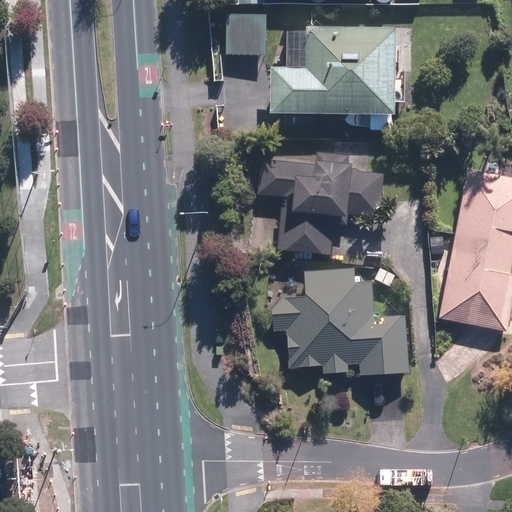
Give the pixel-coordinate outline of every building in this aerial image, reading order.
[(267,18),(227,15),(225,56),(264,58),(267,18)] [(267,115),(282,116),(369,120),(368,131),(391,132),(393,97),(396,32),(286,27),(284,70),(269,69),(267,115)] [(329,254),(331,226),(346,226),(346,217),(375,219),(378,175),(349,173),(350,154),(313,152),(313,163),(256,159),(253,195),(279,197),(276,251),(329,254)] [(511,303),(511,275),(507,275),(511,250),(511,177),(465,169),(436,319),(491,329),(506,332),(511,303)] [(343,362),(357,361),(357,374),(405,373),(404,318),(372,319),(372,280),(351,280),(351,270),(302,271),(302,299),(271,300),(271,333),(286,332),(287,367),(320,367),(320,375),(343,375),(343,362)]
